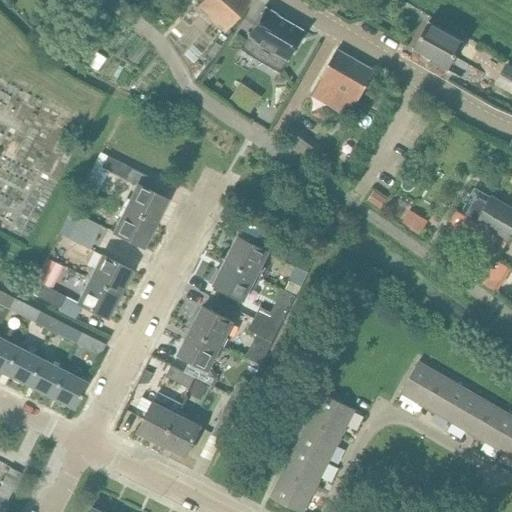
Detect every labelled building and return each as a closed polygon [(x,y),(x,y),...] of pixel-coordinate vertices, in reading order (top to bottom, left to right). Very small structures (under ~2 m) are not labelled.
[(200,0),(201,0),(195,7),(224,32),(234,21),(245,8),(250,0),(200,0)] [(308,33),(265,8),(241,50),(283,75),(308,33)] [(56,53),(63,59),(77,40),(74,38),(85,23),(75,15),(64,31),(69,34),(56,53)] [(429,22),(424,31),(414,49),(432,59),(430,61),(448,71),(458,53),(464,42),(429,22)] [(81,36),(69,53),(86,66),(100,46),(88,37),(87,38),(81,36)] [(205,53),(212,58),(221,47),(214,42),(205,53)] [(337,50),(327,67),(311,95),(349,117),(375,72),(337,50)] [(495,83),(509,90),(511,91),(511,68),(505,64),(495,83)] [(323,149),(294,127),(284,143),(312,163),(323,149)] [(136,184),(124,208),(154,224),(166,200),(143,188),(149,177),(107,156),(101,167),(136,184)] [(370,172),(361,187),(376,196),(385,181),(370,172)] [(456,209),(446,227),(498,258),(508,240),(511,233),(511,208),(492,196),(491,198),(476,189),(471,196),(467,193),(462,201),(466,204),(461,212),(456,209)] [(398,205),(415,218),(425,205),(408,192),(398,205)] [(112,233),(124,239),(142,248),(154,224),(124,208),(112,233)] [(65,223),(96,238),(101,227),(71,212),(65,223)] [(66,239),(90,250),(96,238),(65,223),(60,232),(68,236),(66,239)] [(239,237),(226,262),(256,277),(268,253),(307,273),(313,262),(268,239),(263,249),(239,237)] [(44,240),(32,263),(50,272),(62,249),(44,240)] [(102,255),(89,280),(118,295),(131,270),(102,255)] [(214,285),(232,294),(244,300),(256,277),(226,262),(222,271),(216,268),(209,282),(214,285)] [(296,267),(290,281),(295,283),(301,286),(306,275),(307,273),(296,267)] [(78,303),(89,309),(106,318),(118,295),(89,280),(78,303)] [(37,297),(60,309),(65,298),(42,286),(37,297)] [(0,304),(6,308),(12,297),(0,291),(0,304)] [(6,308),(30,320),(35,309),(12,297),(6,308)] [(203,306),(191,331),(221,346),(233,321),(203,306)] [(254,320),(277,331),(283,320),(260,308),(254,320)] [(30,320),(53,332),(58,321),(35,309),(30,320)] [(248,331),(272,343),(277,331),(254,320),(248,331)] [(53,332),(76,344),(82,333),(58,321),(53,332)] [(191,331),(179,355),(190,361),(184,372),(196,378),(214,387),(219,378),(213,370),(210,368),(221,346),(191,331)] [(82,346),(98,354),(100,355),(105,345),(82,333),(76,344),(82,346)] [(0,370),(3,372),(16,347),(0,338),(0,370)] [(3,372),(26,384),(40,358),(16,347),(3,372)] [(26,384),(50,396),(63,370),(40,358),(26,384)] [(401,393),(426,407),(444,376),(419,362),(401,393)] [(166,377),(184,386),(191,389),(196,378),(184,372),(172,365),(166,377)] [(63,370),(50,396),(73,408),(86,382),(63,370)] [(426,407),(451,422),(469,391),(444,376),(426,407)] [(189,394),(201,400),(208,386),(196,380),(189,394)] [(236,385),(231,395),(243,401),(246,395),(248,390),(236,385)] [(451,422),(476,436),(494,405),(469,391),(451,422)] [(310,420),(342,436),(355,410),(323,394),(310,420)] [(231,395),(219,420),(212,434),(223,440),(243,401),(231,395)] [(138,432),(163,444),(178,415),(153,402),(138,432)] [(476,436),(501,451),(511,431),(511,415),(494,405),(476,436)] [(178,415),(163,444),(187,457),(202,427),(178,415)] [(297,446),(329,462),(342,436),(310,420),(297,446)] [(511,431),(501,451),(511,457),(511,431)] [(284,472),(316,488),(329,462),(297,446),(284,472)] [(10,468),(0,487),(0,492),(9,497),(20,473),(10,468)] [(271,498),(299,511),(303,511),(316,488),(284,472),(271,498)] [(0,511),(9,497),(0,492),(0,511)]
